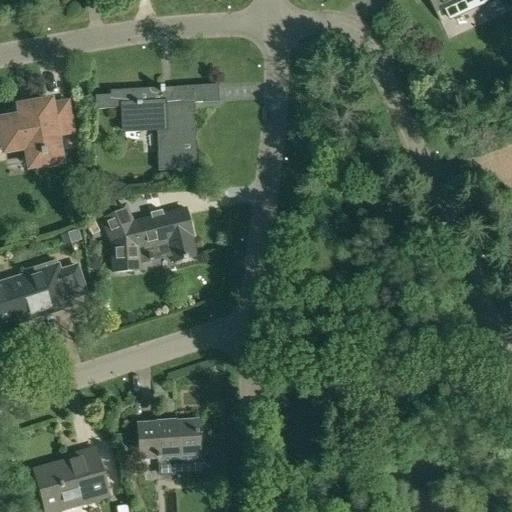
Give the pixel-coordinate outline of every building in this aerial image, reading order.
[(431,0),(438,13),(447,9),(452,20),(470,12),(465,1),(467,0),(481,0),(484,6),(496,0),(431,0)] [(192,103),(219,101),(218,85),(110,91),(110,96),(95,97),(96,110),(122,108),(123,128),(156,126),(158,152),(155,152),(156,171),(196,169),(192,103)] [(49,103),(29,106),(19,108),(21,119),(0,122),(0,127),(1,131),(0,131),(0,149),(4,149),(4,151),(26,148),(28,157),(29,168),(60,163),(55,134),(70,132),(66,105),(50,108),(49,103)] [(186,210),(130,224),(122,207),(98,218),(109,243),(112,273),(139,271),(137,249),(167,241),(173,262),(195,257),(190,236),(192,235),(186,210)] [(94,221),(86,224),(91,235),(99,232),(94,221)] [(0,322),(23,314),(25,320),(69,306),(67,299),(84,293),(75,266),(58,272),(55,261),(24,271),(25,276),(0,283),(0,322)] [(178,457),(178,459),(179,474),(201,472),(201,461),(197,461),(195,422),(175,423),(175,422),(154,423),(154,425),(137,426),(139,459),(178,457)] [(32,470),(43,508),(82,497),(84,504),(108,497),(94,449),(75,454),(76,458),(32,470)]
